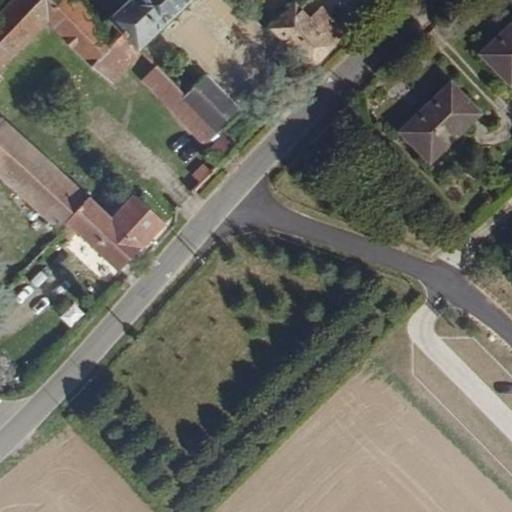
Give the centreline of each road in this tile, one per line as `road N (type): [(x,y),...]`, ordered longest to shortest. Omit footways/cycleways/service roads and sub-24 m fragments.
road 1 (unclassified): [(224,205),(0,448)]
road 2 (unclassified): [(224,205),(434,276),(511,334)]
road 3 (unclassified): [(436,0),(224,205)]
